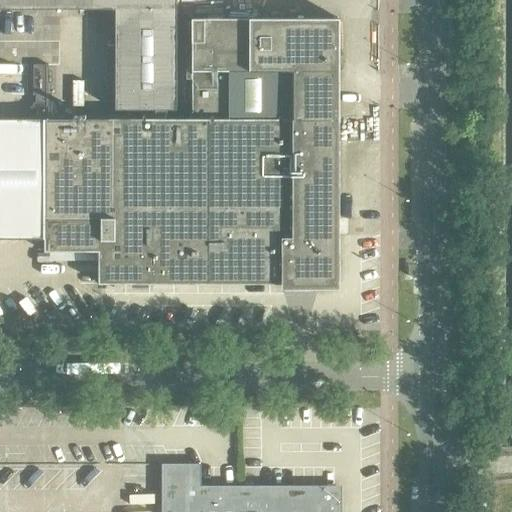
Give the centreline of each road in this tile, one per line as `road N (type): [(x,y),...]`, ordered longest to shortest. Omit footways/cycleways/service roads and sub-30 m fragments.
road 1 (residential): [(432,378),(0,379)]
road 2 (unclassified): [(432,378),(432,0)]
road 3 (unknown): [(0,435),(178,434),(208,444),(217,462)]
road 4 (unclassified): [(432,511),(432,378)]
